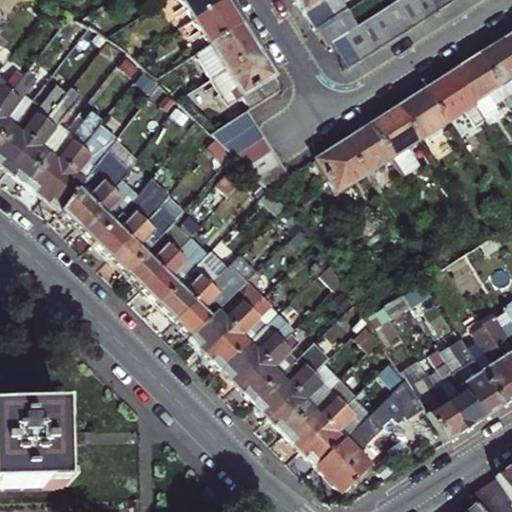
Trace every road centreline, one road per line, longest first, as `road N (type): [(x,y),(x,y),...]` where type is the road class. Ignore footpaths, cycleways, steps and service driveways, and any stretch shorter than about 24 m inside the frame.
road 1 (residential): [(0,227),(292,511)]
road 2 (residential): [(326,108),(495,0)]
road 3 (residential): [(511,435),(393,511)]
road 4 (residential): [(256,0),(326,108)]
